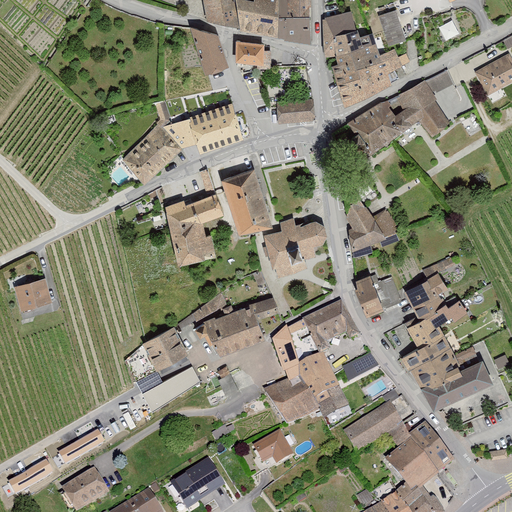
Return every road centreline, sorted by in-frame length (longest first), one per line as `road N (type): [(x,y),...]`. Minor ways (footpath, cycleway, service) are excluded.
road 1 (residential): [(348,294),(286,323),(259,351),(147,384),(0,469)]
road 2 (residential): [(348,294),(396,372),(490,493)]
road 3 (residential): [(511,26),(323,129)]
road 4 (residential): [(71,226),(263,140)]
road 5 (unknown): [(263,140),(276,226),(256,237),(286,323)]
road 6 (residential): [(323,129),(348,294)]
